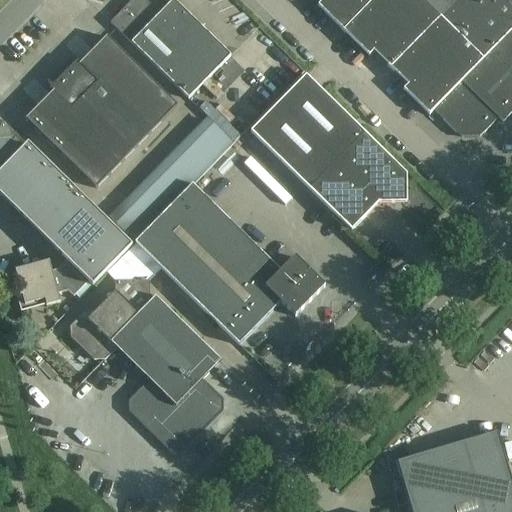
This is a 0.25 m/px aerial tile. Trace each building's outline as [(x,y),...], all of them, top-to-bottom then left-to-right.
[(173,1),(159,15),(143,0),(132,0),(110,24),(188,100),(230,57),(173,1)] [(342,32),(374,0),(318,0),(321,2),(317,7),(342,32)] [(439,19),(420,0),(374,0),(342,32),(368,58),(373,53),(390,70),(439,19)] [(420,0),(439,19),(457,0),(420,0)] [(511,0),(457,0),(439,19),(482,61),(489,54),(511,30),(511,0)] [(439,19),(390,70),(407,86),(402,91),(428,117),(433,112),(432,112),(461,83),(482,61),(439,19)] [(511,30),(489,54),(511,76),(511,30)] [(76,62),(48,90),(52,94),(26,120),(95,189),(176,107),(106,39),(80,65),(76,62)] [(511,76),(489,54),(482,61),(461,83),(498,119),(497,119),(502,124),(511,113),(511,76)] [(306,77),(250,133),(309,190),(351,232),(378,204),(379,204),(406,204),(406,176),(306,77)] [(498,119),(461,83),(432,112),(433,112),(460,138),(479,138),(497,119),(498,119)] [(115,226),(133,244),(232,145),(209,122),(121,212),(125,216),(115,226)] [(0,197),(15,212),(54,171),(27,145),(20,152),(9,142),(0,141),(0,197)] [(15,212),(40,236),(79,196),(54,171),(15,212)] [(134,245),(192,301),(238,347),(280,304),(295,318),(324,288),(294,259),(280,273),(192,186),(134,245)] [(79,196),(40,236),(66,262),(105,222),(79,196)] [(66,262),(58,271),(63,276),(67,292),(73,298),(87,283),(92,287),(131,247),(105,222),(66,262)] [(21,297),(24,306),(44,301),(46,307),(60,303),(57,295),(67,292),(63,276),(58,271),(51,273),(48,263),(14,272),(20,293),(18,293),(20,298),(21,297)] [(110,344),(152,301),(149,299),(149,282),(114,282),(114,294),(97,312),(84,313),(69,328),(70,339),(93,361),(104,361),(116,350),(110,344)] [(155,299),(152,301),(110,344),(116,350),(148,382),(129,402),(129,413),(148,431),(152,431),(152,435),(170,453),(181,453),(199,434),(199,431),(203,431),(222,412),(222,401),(201,381),(220,362),(155,299)] [(511,511),(511,485),(497,434),(397,463),(411,511),(511,511)]
